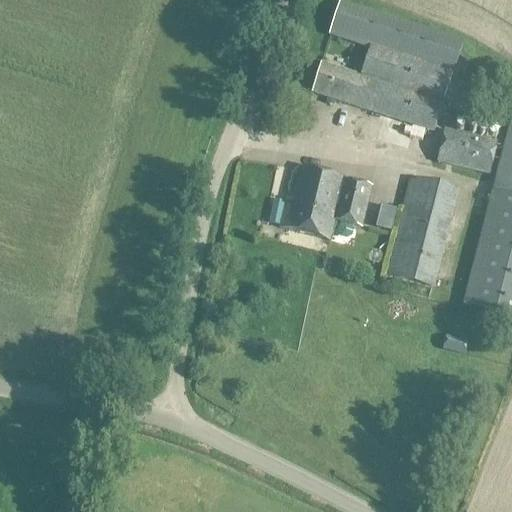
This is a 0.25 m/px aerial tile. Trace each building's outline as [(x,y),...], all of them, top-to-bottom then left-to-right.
[(454,75),(464,44),(340,4),(329,38),(366,50),(370,52),(372,48),(454,75)] [(453,76),(454,75),(372,48),(370,52),(361,79),(444,106),(453,76)] [(313,94),(435,134),(444,106),(361,79),(322,66),(313,94)] [(511,195),(511,115),(493,191),(511,195)] [(444,132),(436,165),(490,178),(497,144),(444,132)] [(370,189),(344,182),(345,181),(300,170),(292,203),(287,202),(280,229),(330,242),(335,223),(360,229),(370,189)] [(411,181),(386,277),(432,289),(457,193),(411,181)] [(511,195),(493,191),(462,309),(511,322),(511,195)] [(464,355),(468,343),(446,338),(444,350),(464,355)]
